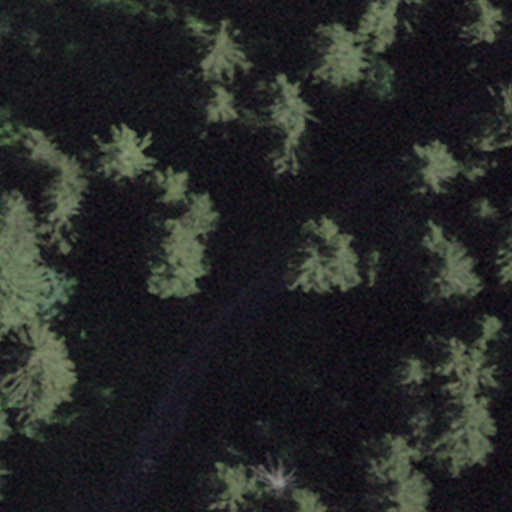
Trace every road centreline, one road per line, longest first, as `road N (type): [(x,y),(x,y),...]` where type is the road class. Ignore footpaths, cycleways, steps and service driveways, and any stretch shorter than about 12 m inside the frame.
road 1 (track): [(118,511),(176,386),(228,308),(299,240),(511,71)]
road 2 (track): [(87,511),(76,467),(94,352),(148,228),(128,96),(72,0)]
